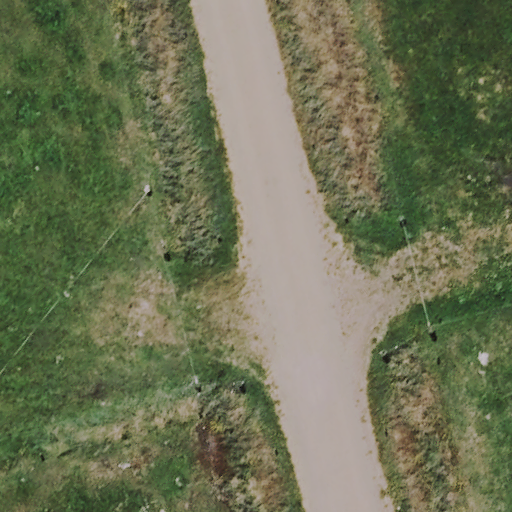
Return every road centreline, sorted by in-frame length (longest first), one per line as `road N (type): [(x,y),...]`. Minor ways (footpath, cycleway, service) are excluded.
road 1 (track): [(225,0),(345,511)]
road 2 (unknown): [(187,0),(298,511)]
